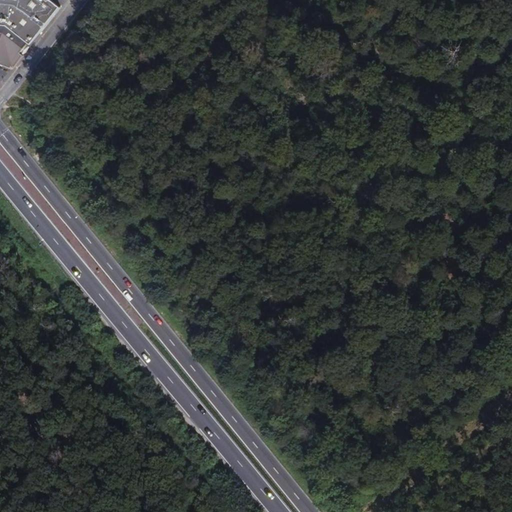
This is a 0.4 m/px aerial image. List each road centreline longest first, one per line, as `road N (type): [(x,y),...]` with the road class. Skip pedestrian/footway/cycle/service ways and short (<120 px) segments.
road 1 (primary): [(307,511),(0,134)]
road 2 (primary): [(0,173),(278,511)]
road 3 (track): [(511,395),(366,511)]
road 4 (residential): [(84,0),(0,100)]
